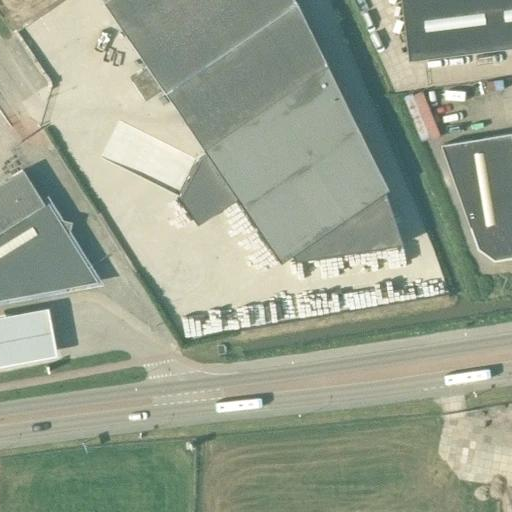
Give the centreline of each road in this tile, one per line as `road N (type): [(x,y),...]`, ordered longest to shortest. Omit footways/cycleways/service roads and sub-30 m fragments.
road 1 (tertiary): [(511,341),(0,411)]
road 2 (tertiary): [(0,433),(511,369)]
